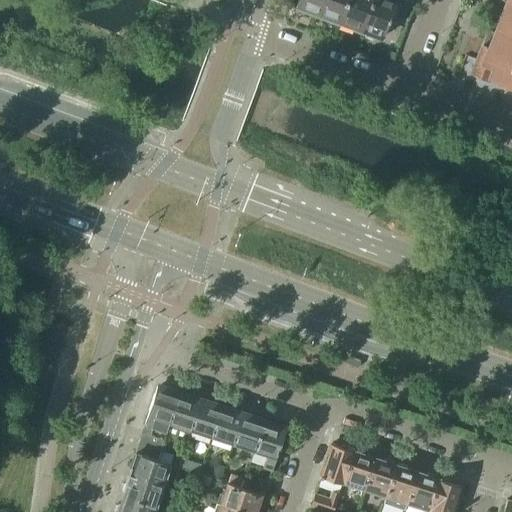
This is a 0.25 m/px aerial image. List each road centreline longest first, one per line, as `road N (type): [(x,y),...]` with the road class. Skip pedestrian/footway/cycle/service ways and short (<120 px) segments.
road 1 (primary): [(393,254),(0,108)]
road 2 (primary): [(191,262),(511,377)]
road 3 (unclassified): [(393,254),(339,216),(254,181),(224,154),(219,136),(255,33)]
road 4 (residential): [(103,229),(126,256),(124,291),(73,462),(73,511)]
road 5 (residential): [(131,354),(186,359),(324,404)]
road 6 (residential): [(324,404),(499,457)]
road 7 (residential): [(77,511),(131,354)]
road 8 (residential): [(402,92),(255,33)]
road 9 (primary): [(511,299),(393,254)]
